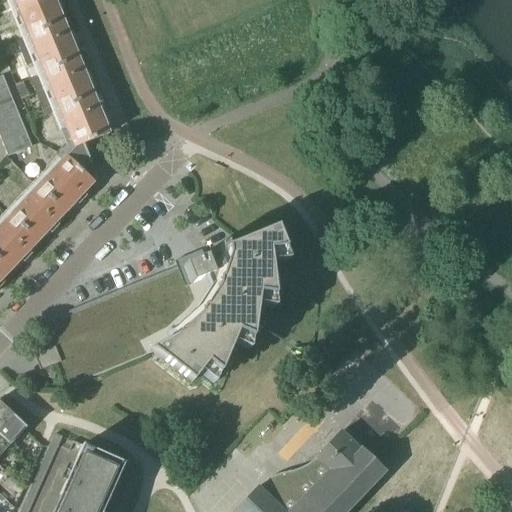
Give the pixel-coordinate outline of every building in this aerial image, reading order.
[(9,0),(25,38),(62,22),(52,0),(9,0)] [(25,38),(41,75),(77,60),(62,22),(25,38)] [(41,75),(56,112),(93,97),(77,60),(41,75)] [(0,77),(0,141),(6,157),(11,155),(18,152),(30,147),(1,77),(0,77)] [(71,150),(35,188),(64,215),(92,185),(88,181),(89,180),(90,181),(99,171),(93,165),(91,167),(89,165),(81,146),(108,135),(93,97),(56,112),(71,150)] [(56,151),(63,157),(68,151),(61,145),(56,151)] [(22,161),(18,152),(11,155),(14,164),(22,161)] [(35,188),(7,218),(36,244),(64,215),(35,188)] [(7,218),(0,224),(0,265),(9,274),(36,244),(7,218)] [(200,251),(173,262),(176,270),(41,326),(51,349),(33,356),(39,371),(57,364),(65,388),(151,353),(190,384),(205,365),(218,375),(235,333),(250,340),(256,295),(273,297),(267,253),(283,251),(274,229),(225,249),(225,250),(204,259),(200,251)] [(0,282),(9,274),(0,265),(0,282)] [(0,406),(0,440),(7,448),(25,429),(0,406)] [(345,511),(351,506),(383,473),(360,451),(359,452),(339,433),(315,459),(328,471),(289,511),(280,511),(256,489),(234,511),(345,511)] [(18,511),(27,511),(56,448),(61,438),(54,435),(18,511)] [(101,511),(122,466),(71,443),(67,453),(56,448),(27,511),(101,511)]
